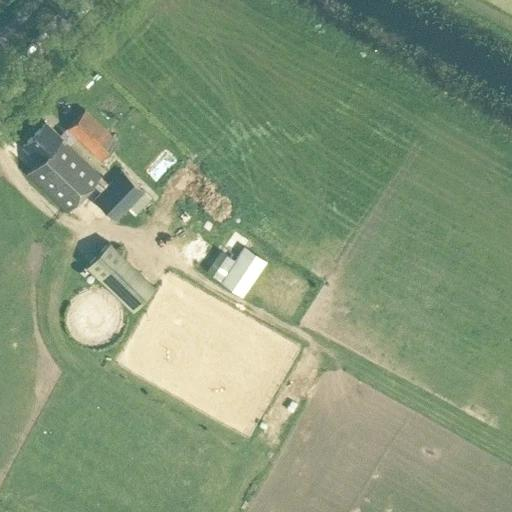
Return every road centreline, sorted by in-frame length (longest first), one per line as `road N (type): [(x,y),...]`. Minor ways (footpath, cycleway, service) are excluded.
road 1 (track): [(151,254),(511,449)]
road 2 (tertiary): [(0,87),(84,0)]
